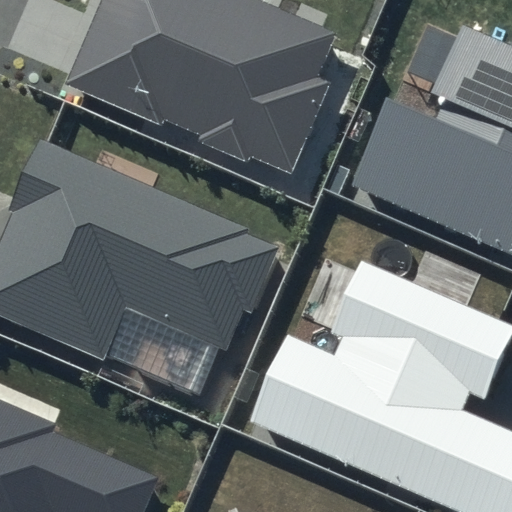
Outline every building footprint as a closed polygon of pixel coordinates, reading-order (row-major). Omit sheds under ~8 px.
[(102,0),(66,82),(291,181),(334,83),(316,75),(334,34),(257,0),(102,0)] [(511,46),(462,25),(432,97),(444,102),(436,119),(383,96),(344,187),(511,258),(511,46)] [(277,242),(43,142),(0,243),(0,315),(106,361),(128,310),(229,354),(277,242)] [(511,335),(511,325),(361,262),(331,333),(343,338),(336,355),(282,333),(242,426),(447,511),(511,511),(511,429),(464,409),(469,396),(484,402),(511,335)] [(55,425),(0,400),(0,511),(143,511),(159,477),(52,431),(55,425)]
